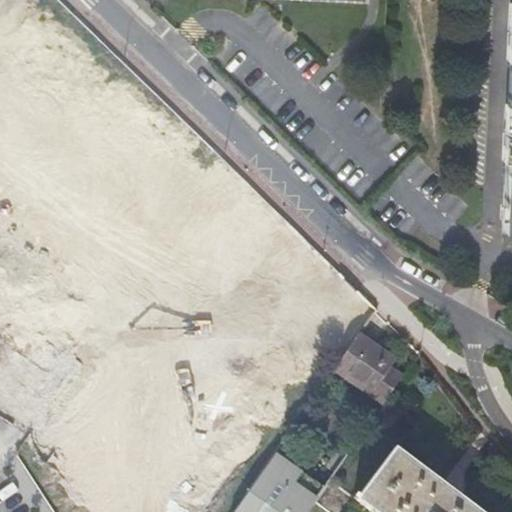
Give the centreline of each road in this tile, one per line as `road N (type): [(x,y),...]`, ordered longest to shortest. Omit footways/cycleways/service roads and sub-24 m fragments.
road 1 (residential): [(102,0),(366,258),(470,319)]
road 2 (residential): [(470,319),(482,393),(511,437)]
